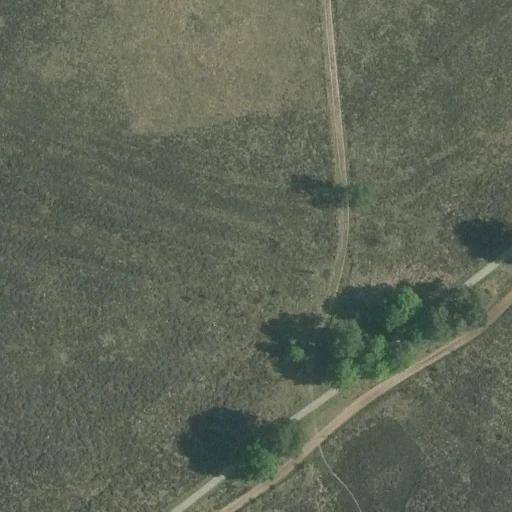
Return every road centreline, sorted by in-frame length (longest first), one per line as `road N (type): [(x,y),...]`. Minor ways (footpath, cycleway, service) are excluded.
road 1 (track): [(328,0),(342,232),(338,280),(306,361),(305,385),(332,426)]
road 2 (track): [(223,511),(360,402),(511,298)]
